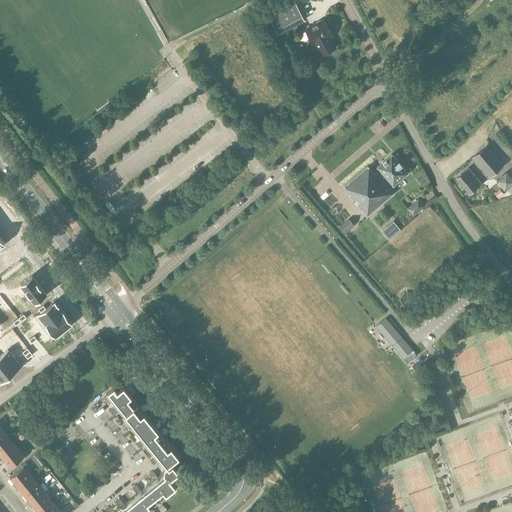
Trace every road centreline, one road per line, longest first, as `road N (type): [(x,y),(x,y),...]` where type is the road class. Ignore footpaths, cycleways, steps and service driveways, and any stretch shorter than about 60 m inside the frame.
road 1 (unclassified): [(121,308),(385,81)]
road 2 (unclassified): [(511,286),(458,213),(385,81)]
road 3 (tertiary): [(221,511),(243,494),(247,474),(150,352)]
road 4 (tertiary): [(88,275),(0,157)]
road 5 (residential): [(0,403),(113,315)]
road 6 (residential): [(81,511),(128,472),(84,409)]
